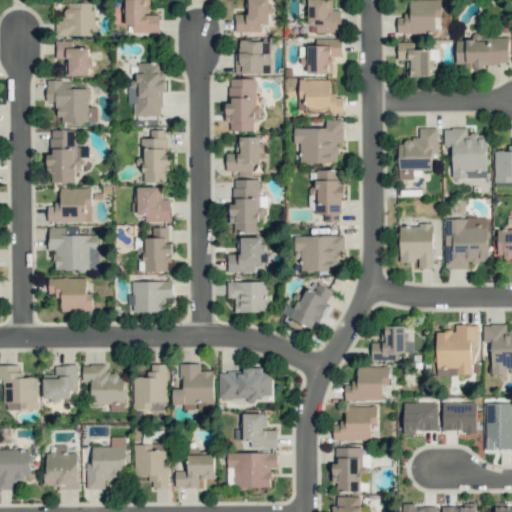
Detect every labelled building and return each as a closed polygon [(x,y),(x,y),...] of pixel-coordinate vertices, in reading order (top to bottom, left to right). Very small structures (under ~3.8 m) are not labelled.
[(148,0),(125,0),(125,25),(132,25),(132,32),(159,32),(159,14),(149,14),(148,0)] [(261,32),(261,24),(268,24),(268,0),(247,0),(247,14),(235,14),(235,31),(261,32)] [(308,0),(308,24),(316,25),(316,32),(341,32),(341,10),(332,10),(332,0),(308,0)] [(441,16),(440,0),(409,0),(409,15),(397,15),(397,33),(435,32),(435,17),(441,16)] [(93,3),(65,3),(65,21),(55,21),(55,36),(94,36),(93,3)] [(455,40),(456,66),(508,65),(508,36),(472,37),(472,39),(455,40)] [(307,45),(307,73),(332,73),(332,56),(341,56),(341,38),(315,39),(315,45),(307,45)] [(89,75),(89,47),(73,48),(72,40),(56,40),(56,59),(69,58),(69,75),(89,75)] [(269,40),(236,41),(237,74),(270,73),(269,40)] [(414,49),(414,41),(397,42),(397,60),(406,60),(406,76),(432,76),(432,62),(438,62),(438,48),(414,49)] [(136,63),(137,79),(128,79),(128,104),(134,104),(134,116),(162,115),(161,92),(166,92),(165,71),(161,71),(161,62),(136,63)] [(230,131),(253,131),(253,120),(257,120),(257,78),(229,79),(230,103),(225,103),(225,123),(230,122),(230,131)] [(330,80),(298,79),(298,112),(343,113),(343,96),(330,95),(330,80)] [(88,88),(71,88),(71,80),(46,80),(46,101),(58,101),(58,121),(97,121),(97,107),(88,107),(88,88)] [(326,127),(293,128),(293,143),(299,143),(300,162),(341,162),(341,120),(325,120),(326,127)] [(399,179),(413,179),(413,170),(432,169),(431,157),(437,157),(437,127),(418,128),(419,139),(398,140),(399,179)] [(452,146),(452,178),(486,178),(486,134),(466,134),(466,128),(444,128),(444,146),(452,146)] [(78,182),(78,146),(75,146),(75,129),(50,130),(51,154),(46,154),(47,173),(51,173),(51,182),(78,182)] [(142,182),(167,182),(168,129),(150,129),(150,138),(143,138),(142,182)] [(225,153),(226,171),(252,170),(252,163),(260,163),(260,136),(235,137),(236,153),(225,153)] [(511,175),(511,137),(510,138),(510,150),(493,151),(494,184),(511,184),(511,176),(511,175)] [(338,170),(315,170),(315,186),(309,186),(309,213),(324,213),(324,222),(342,222),(342,186),(338,186),(338,170)] [(259,179),(233,179),(234,203),(229,203),(230,223),(234,223),(235,232),(256,232),(256,221),(260,220),(259,179)] [(138,212),(145,212),(145,222),(170,221),(170,199),(161,199),(161,186),(137,187),(138,212)] [(47,204),(48,222),(92,221),(91,187),(60,188),(60,204),(47,204)] [(444,218),(445,268),(468,268),(468,262),(487,262),(486,217),(444,218)] [(400,261),(418,261),(418,268),(433,268),(432,224),(399,225),(400,261)] [(98,235),(65,235),(65,227),(48,227),(49,250),(54,250),(55,270),(98,269),(98,235)] [(172,243),(168,243),(168,227),(152,227),(152,237),(144,237),(144,271),(167,271),(167,262),(172,262),(172,243)] [(511,228),(497,229),(497,258),(511,257),(511,228)] [(294,236),(294,250),(300,250),(301,270),(337,270),(337,251),(344,251),(344,235),(294,236)] [(240,251),(236,251),(236,239),(240,239),(240,237),(261,237),(261,265),(253,265),(253,271),(227,271),(227,254),(240,253),(240,251)] [(86,278),(48,277),(48,295),(61,296),(61,310),(92,311),(92,293),(86,293),(86,278)] [(233,297),(227,297),(226,281),(267,280),(267,312),(234,312),(233,297)] [(308,286),(311,280),(316,283),(317,281),(330,288),(322,304),(326,306),(322,315),(321,314),(317,321),(313,319),(309,326),(291,316),(295,308),(292,306),(295,301),(293,300),(291,296),(293,293),(296,292),(299,293),(304,284),(308,286)] [(130,281),(130,293),(127,293),(127,303),(132,304),(132,310),(162,310),(162,295),(170,295),(170,281),(130,281)] [(437,375),(471,374),(470,342),(478,342),(478,324),(455,325),(455,331),(436,331),(437,375)] [(491,342),(491,373),(506,373),(506,368),(511,367),(511,330),(506,331),(506,324),(482,324),(483,342),(491,342)] [(172,388),(172,403),(182,403),(182,408),(211,408),(211,402),(212,402),(212,369),(199,369),(199,362),(178,362),(178,378),(181,378),(182,388),(172,388)] [(149,401),(149,406),(132,406),(131,376),(145,375),(145,370),(149,370),(149,363),(165,363),(165,400),(149,401)] [(36,377),(20,377),(20,364),(0,364),(0,379),(4,379),(5,410),(37,409),(36,377)] [(124,374),(105,373),(106,365),(82,364),(82,381),(91,381),(90,404),(110,404),(110,411),(124,411),(124,374)] [(77,391),(76,365),(55,365),(55,374),(43,374),(43,400),(70,399),(70,391),(77,391)] [(357,367),(357,382),(344,382),(345,400),(382,399),(382,384),(388,384),(388,366),(357,367)] [(217,373),(227,372),(227,370),(243,370),(243,367),(261,367),(261,370),(271,370),(271,394),(261,394),(262,397),(254,397),(254,400),(252,402),(248,402),(245,400),(245,397),(218,397),(217,373)] [(403,433),(415,434),(415,430),(437,430),(437,403),(404,402),(403,433)] [(476,403),(442,402),(442,431),(476,431),(476,403)] [(511,448),(511,402),(485,403),(486,449),(511,448)] [(333,441),(371,440),(370,424),(377,424),(376,406),(345,406),(345,422),(333,422),(333,441)] [(262,413),(242,413),(242,440),(250,440),(250,446),(275,446),(275,430),(262,430),(262,413)] [(86,489),(105,488),(105,479),(125,478),(125,437),(111,437),(111,447),(92,447),(92,463),(86,463),(86,489)] [(133,444),(134,476),(151,475),(151,488),(168,488),(167,443),(133,444)] [(45,452),(45,487),(79,487),(79,452),(66,452),(66,444),(55,444),(55,452),(45,452)] [(175,470),(175,487),(205,488),(205,479),(214,479),(215,452),(199,451),(199,447),(188,447),(187,471),(175,470)] [(363,447),(336,447),(335,462),(332,462),(332,483),(337,483),(337,490),(359,491),(359,472),(363,472),(363,447)] [(0,489),(16,489),(15,478),(30,478),(29,449),(0,449),(0,489)] [(227,453),(227,487),(271,486),(270,468),(277,467),(276,452),(227,453)] [(361,511),(361,496),(336,496),(336,506),(332,506),(331,511),(361,511)] [(436,511),(437,507),(415,506),(415,504),(402,503),(401,511),(436,511)]
